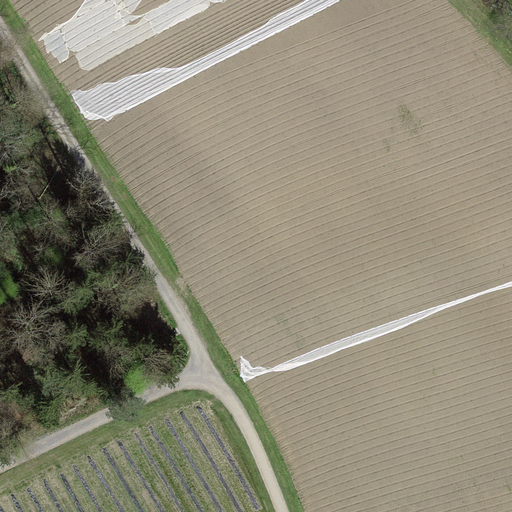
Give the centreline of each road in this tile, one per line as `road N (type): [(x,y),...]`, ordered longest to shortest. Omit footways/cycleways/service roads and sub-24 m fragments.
road 1 (track): [(213,369),(0,30)]
road 2 (track): [(213,369),(0,463)]
road 3 (track): [(283,511),(213,369)]
